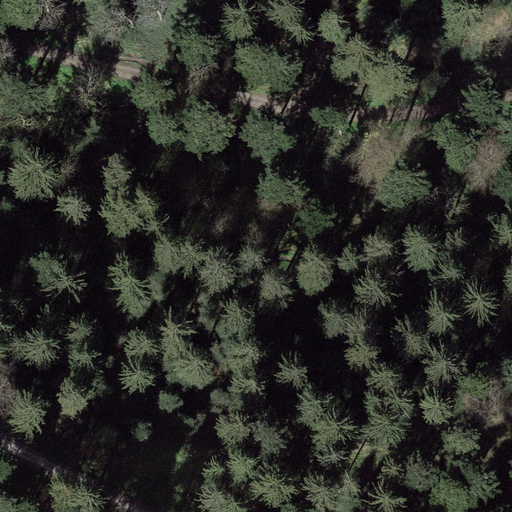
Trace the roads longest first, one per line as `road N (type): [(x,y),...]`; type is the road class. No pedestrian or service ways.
road 1 (track): [(511,92),(429,112),(325,115),(206,99),(53,54)]
road 2 (track): [(0,441),(148,511)]
